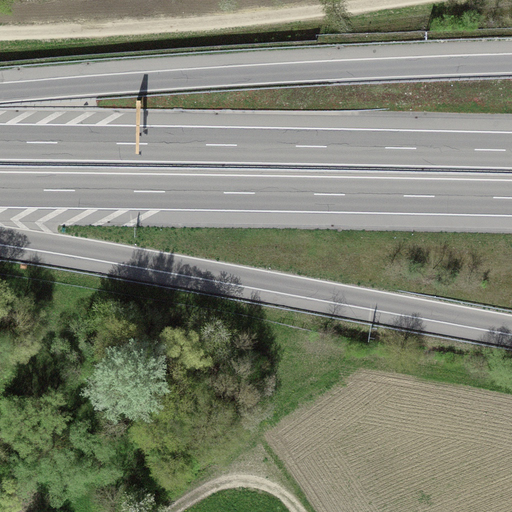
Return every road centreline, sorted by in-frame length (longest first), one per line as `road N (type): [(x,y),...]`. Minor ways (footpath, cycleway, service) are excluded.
road 1 (motorway): [(0,237),(511,329)]
road 2 (motorway): [(511,63),(0,91)]
road 3 (motorway): [(511,150),(0,141)]
road 4 (motorway): [(0,190),(511,198)]
road 5 (track): [(378,0),(164,24),(0,29)]
road 6 (track): [(297,511),(279,492),(245,482),(200,492),(168,511)]
